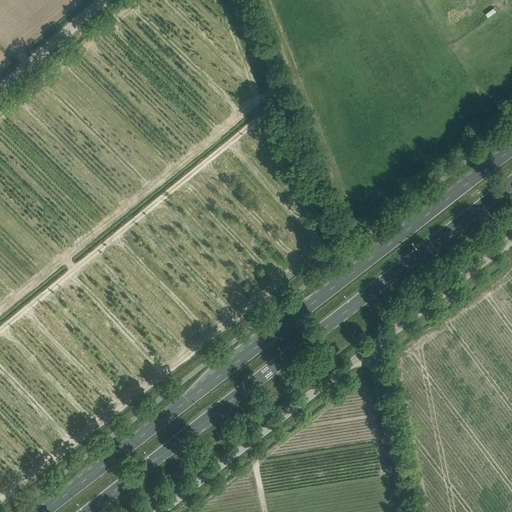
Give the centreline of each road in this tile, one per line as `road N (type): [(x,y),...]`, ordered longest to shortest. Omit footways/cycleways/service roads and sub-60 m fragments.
road 1 (primary): [(511,151),(46,511)]
road 2 (primary): [(86,511),(511,181)]
road 3 (unclassified): [(160,511),(368,349)]
road 4 (unclassified): [(368,349),(511,238)]
road 5 (unclassified): [(406,511),(368,349)]
road 6 (unclassified): [(0,87),(102,0)]
